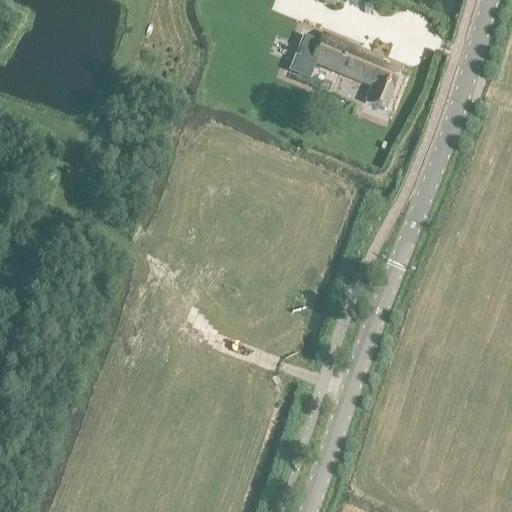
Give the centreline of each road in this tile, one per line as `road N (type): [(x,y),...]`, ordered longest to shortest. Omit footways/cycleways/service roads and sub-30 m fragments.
road 1 (secondary): [(310,511),(491,0)]
road 2 (track): [(64,208),(147,254),(218,348),(355,390)]
road 3 (track): [(0,106),(78,143),(64,208),(40,254),(24,251),(0,269)]
road 4 (track): [(40,254),(0,371)]
